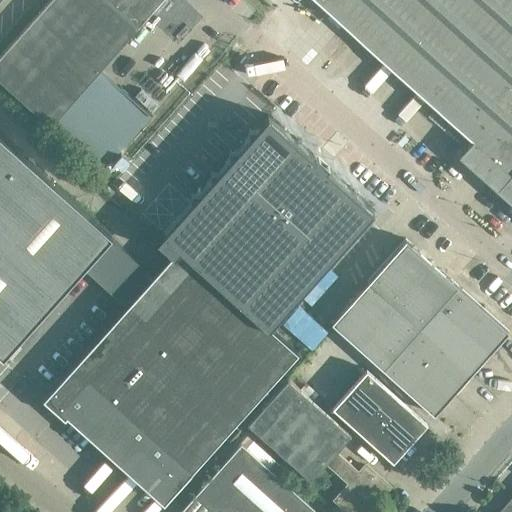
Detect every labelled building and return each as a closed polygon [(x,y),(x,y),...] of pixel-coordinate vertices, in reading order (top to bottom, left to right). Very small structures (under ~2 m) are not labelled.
[(50,0),(0,56),(0,80),(50,125),(100,170),(151,113),(101,69),(161,0),(50,0)] [(511,0),(317,0),(471,139),(458,154),(497,190),(511,203),(511,0)] [(163,499),(167,495),(297,352),(268,326),(373,209),(268,115),(264,120),(264,127),(249,128),(250,136),(245,141),(245,148),(230,149),(230,157),(226,162),(226,170),(211,171),(211,178),(206,184),(207,191),(192,191),(192,200),(187,205),(187,212),(172,213),(173,221),(157,239),(174,253),(84,354),(76,354),(76,362),(47,394),(163,499)] [(0,134),(0,208),(37,168),(0,134)] [(37,168),(0,208),(0,353),(3,356),(112,236),(37,168)] [(508,330),(417,249),(405,238),(331,321),(433,413),(508,330)] [(316,344),(329,328),(308,311),(304,316),(300,312),(290,324),(316,344)] [(392,458),(424,422),(365,369),(333,406),(392,458)] [(358,471),(336,451),(351,435),(288,378),(248,422),(311,479),(325,463),(347,483),(334,498),(349,511),(364,511),(381,493),(373,486),(380,478),(365,464),(358,471)] [(318,511),(240,442),(181,508),(177,511),(318,511)] [(511,511),(511,496),(497,511),(511,511)]
